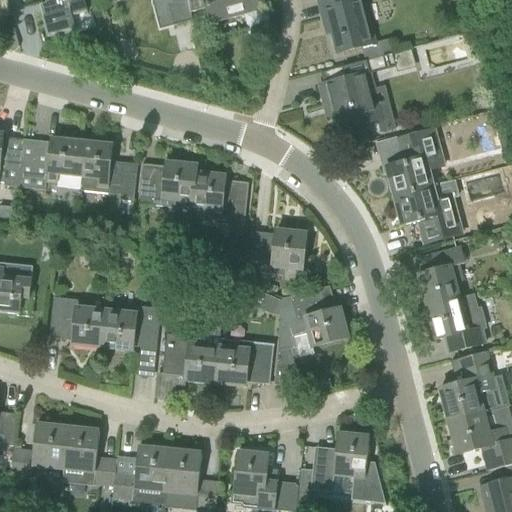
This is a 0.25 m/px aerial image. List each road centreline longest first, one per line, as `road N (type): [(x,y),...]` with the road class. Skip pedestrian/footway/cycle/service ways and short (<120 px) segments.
road 1 (residential): [(412,389),(219,428),(0,366)]
road 2 (residential): [(268,155),(310,169),(357,213),(388,284),(412,389)]
road 3 (residential): [(0,78),(268,155)]
road 4 (residential): [(286,0),(294,42),(268,155)]
road 5 (residential): [(412,389),(440,511)]
